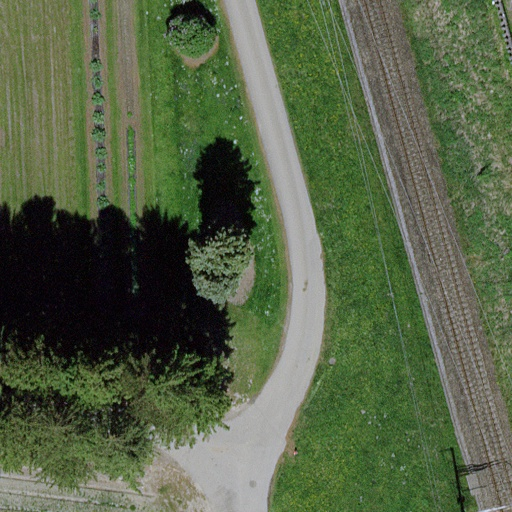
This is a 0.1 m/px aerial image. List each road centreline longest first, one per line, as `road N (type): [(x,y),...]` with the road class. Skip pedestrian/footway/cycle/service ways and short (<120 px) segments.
road 1 (track): [(239,0),(291,184),(299,341),(237,449),(246,511)]
road 2 (track): [(0,417),(237,449)]
